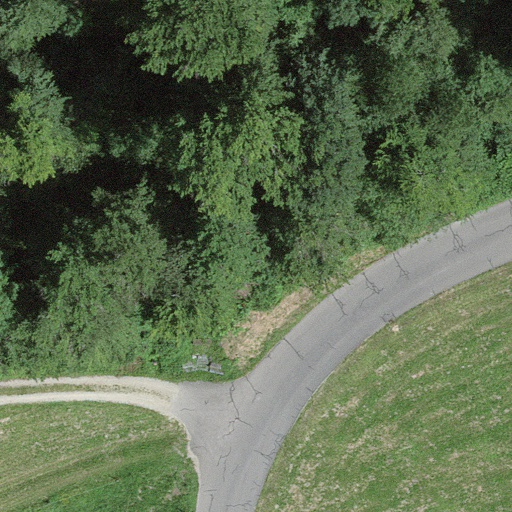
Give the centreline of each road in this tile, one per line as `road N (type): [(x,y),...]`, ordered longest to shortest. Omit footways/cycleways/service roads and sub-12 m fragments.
road 1 (unclassified): [(225,511),(252,424),(339,323),(390,286),(511,229)]
road 2 (track): [(0,391),(127,389),(252,424)]
